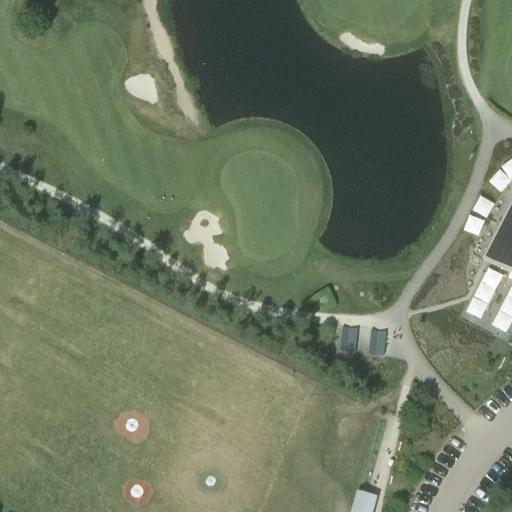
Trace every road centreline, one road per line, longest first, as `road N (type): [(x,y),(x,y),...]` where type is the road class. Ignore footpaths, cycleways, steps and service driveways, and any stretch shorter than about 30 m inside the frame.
road 1 (track): [(493,436),(379,330),(258,310),(210,291),(0,166)]
road 2 (track): [(379,330),(447,234),(484,154),(488,120),(460,53),(464,0)]
road 3 (track): [(375,511),(407,356)]
